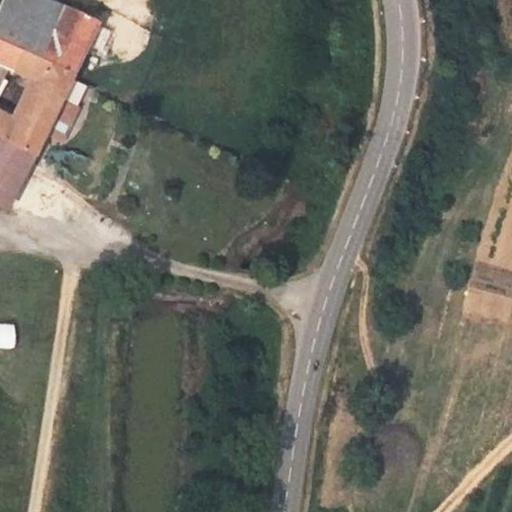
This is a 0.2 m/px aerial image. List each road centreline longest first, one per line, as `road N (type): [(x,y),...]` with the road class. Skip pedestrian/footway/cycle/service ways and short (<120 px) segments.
road 1 (primary): [(398,0),(403,50),(395,113),(323,308),(284,511)]
road 2 (track): [(323,308),(174,268),(0,240)]
road 3 (track): [(68,250),(32,511)]
